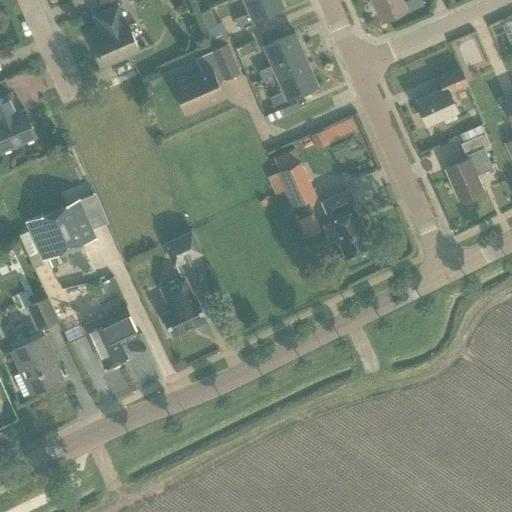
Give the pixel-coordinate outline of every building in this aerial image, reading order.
[(243,0),(250,13),(237,19),(240,27),(253,21),(253,22),(285,8),(281,0),(243,0)] [(412,0),(405,3),(403,0),(372,0),(381,21),(407,10),(408,12),(424,5),(421,0),(412,0)] [(139,51),(128,24),(126,25),(118,6),(95,16),(104,35),(92,40),(103,66),(139,51)] [(205,19),(209,30),(223,24),(219,13),(205,19)] [(307,60),(296,34),(264,47),(272,66),(259,72),(263,80),(276,74),(307,60)] [(470,41),(456,45),(463,69),(478,64),(470,41)] [(186,115),(225,98),(220,87),(223,80),(240,73),(228,45),(196,59),(202,73),(174,85),(186,115)] [(319,87),(307,60),(276,74),(284,92),(270,97),(274,105),(287,100),(319,87)] [(457,114),(458,114),(449,93),(467,86),(461,71),(439,81),(443,90),(417,101),(416,101),(427,127),(428,127),(428,126),(457,114)] [(11,92),(6,81),(0,83),(0,151),(1,154),(38,138),(26,110),(18,113),(16,108),(18,107),(11,92)] [(511,157),(511,97),(502,102),(511,124),(511,123),(511,141),(506,144),(511,157)] [(316,150),(344,140),(337,123),(310,134),(316,150)] [(484,189),(477,175),(492,168),(483,148),(490,145),(485,134),(462,144),(468,160),(445,170),(446,171),(459,200),(458,200),(459,201),(461,200),(463,203),(467,205),(475,201),(476,198),(475,195),(485,190),(484,189)] [(274,160),(281,173),(269,178),(277,195),(285,191),(293,208),(317,197),(295,150),(274,160)] [(329,218),(336,215),(338,220),(325,226),(334,246),(340,243),(347,259),(373,247),(356,211),(356,212),(354,207),(356,205),(350,191),(323,203),(329,218)] [(81,199),(29,222),(46,261),(99,238),(81,199)] [(164,244),(175,269),(204,255),(193,231),(164,244)] [(173,337),(208,321),(197,299),(195,300),(185,278),(162,289),(172,311),(163,315),(173,337)] [(49,298),(32,305),(42,328),(59,320),(49,298)] [(85,325),(106,369),(128,359),(122,344),(139,336),(126,308),(108,316),(108,314),(85,325)] [(53,356),(56,355),(47,335),(11,351),(31,395),(64,380),(53,356)]
